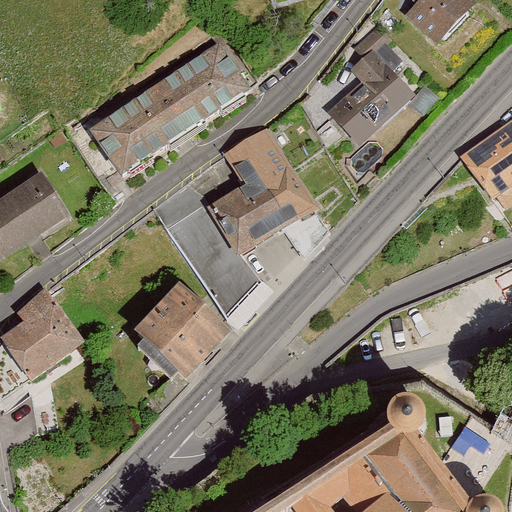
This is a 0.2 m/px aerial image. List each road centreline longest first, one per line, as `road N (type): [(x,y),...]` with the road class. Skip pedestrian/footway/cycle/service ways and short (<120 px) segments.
road 1 (primary): [(511,69),(146,458)]
road 2 (residential): [(359,0),(276,99),(0,316)]
road 3 (residential): [(146,458),(196,460),(366,314),(511,249)]
